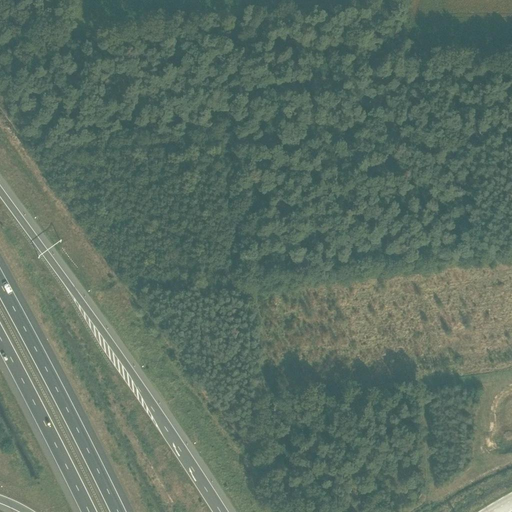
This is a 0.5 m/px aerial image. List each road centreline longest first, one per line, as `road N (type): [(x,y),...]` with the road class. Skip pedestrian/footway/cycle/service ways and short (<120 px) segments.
road 1 (track): [(0,20),(352,57),(511,57)]
road 2 (track): [(235,45),(237,272),(262,307),(267,351),(257,464),(301,511)]
road 3 (track): [(257,464),(52,177),(0,117)]
road 4 (motorway): [(221,511),(0,191)]
road 5 (motorway): [(117,511),(0,278)]
road 6 (motorway): [(0,335),(88,511)]
road 7 (track): [(406,398),(260,410)]
road 8 (track): [(369,511),(412,495),(406,398)]
